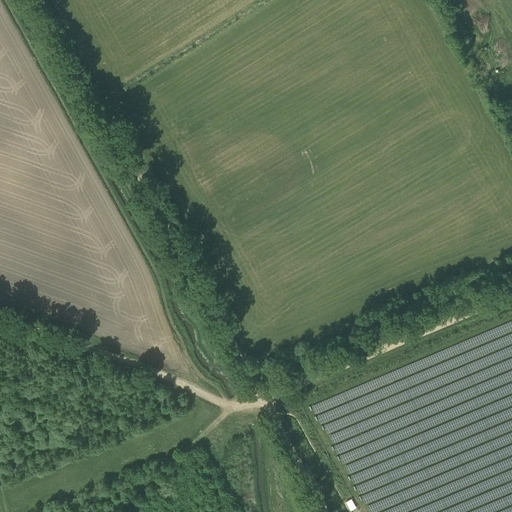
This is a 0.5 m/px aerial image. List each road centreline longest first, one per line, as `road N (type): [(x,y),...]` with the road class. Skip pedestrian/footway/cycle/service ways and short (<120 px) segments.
road 1 (track): [(262,398),(39,0)]
road 2 (track): [(0,316),(164,372),(223,404),(262,398)]
road 3 (track): [(262,398),(511,293)]
road 4 (track): [(233,405),(134,511)]
road 5 (track): [(324,511),(262,398)]
